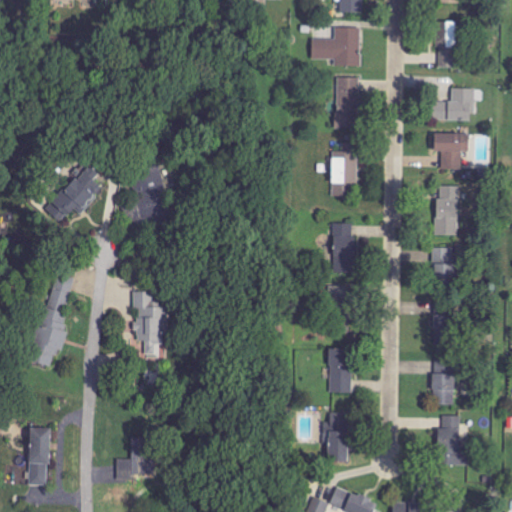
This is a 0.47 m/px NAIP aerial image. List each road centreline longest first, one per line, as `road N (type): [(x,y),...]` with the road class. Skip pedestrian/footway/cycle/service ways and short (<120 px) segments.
road 1 (residential): [(396,0),(389,463)]
road 2 (residential): [(105,254),(87,511)]
